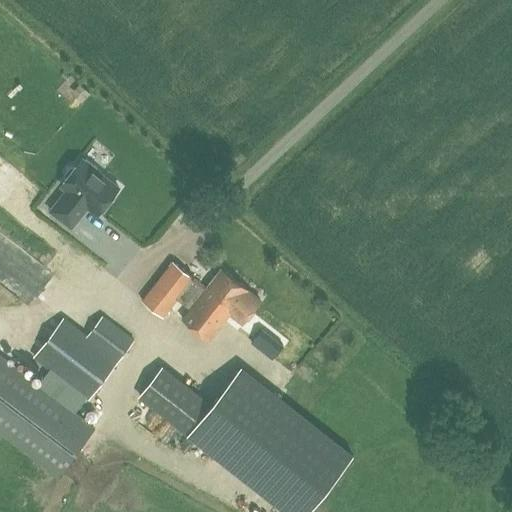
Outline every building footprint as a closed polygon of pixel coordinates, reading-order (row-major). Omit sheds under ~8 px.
[(67,193),(51,213),(71,229),(82,215),(80,213),(85,207),(98,217),(119,191),(95,172),(97,170),(87,161),(85,164),(81,161),(76,168),(71,169),(65,176),(66,181),(61,188),(67,193)] [(210,340),(230,312),(243,322),(260,300),(248,290),(222,268),(206,287),(194,277),(173,261),(143,300),(163,317),(177,299),(190,309),(182,318),(210,340)] [(61,320),(32,357),(87,400),(116,362),(133,341),(101,316),(84,337),(61,320)] [(0,431),(58,476),(96,427),(0,352),(0,431)] [(167,367),(143,397),(189,434),(288,511),(307,511),(351,456),(353,454),(307,418),(242,367),(213,403),(167,367)]
